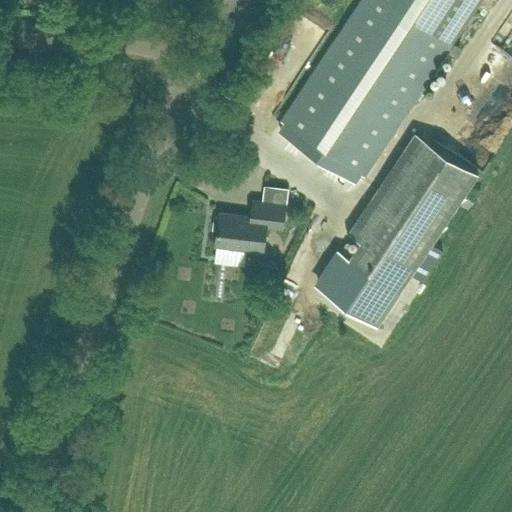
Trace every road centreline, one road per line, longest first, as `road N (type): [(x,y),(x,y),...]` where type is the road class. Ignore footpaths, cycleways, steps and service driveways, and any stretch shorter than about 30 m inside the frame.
road 1 (tertiary): [(31,511),(67,374),(139,177),(202,60)]
road 2 (unclassified): [(202,60),(0,43)]
